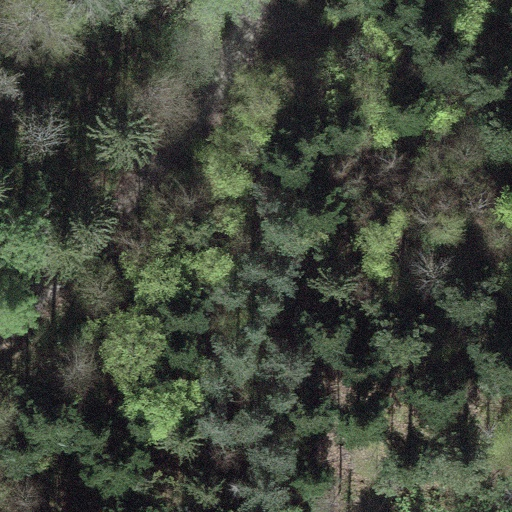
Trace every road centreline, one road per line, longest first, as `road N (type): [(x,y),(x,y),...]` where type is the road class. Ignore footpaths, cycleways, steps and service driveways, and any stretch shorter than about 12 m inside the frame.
road 1 (track): [(0,338),(59,293),(201,108),(255,0)]
road 2 (track): [(355,0),(444,61),(511,127)]
